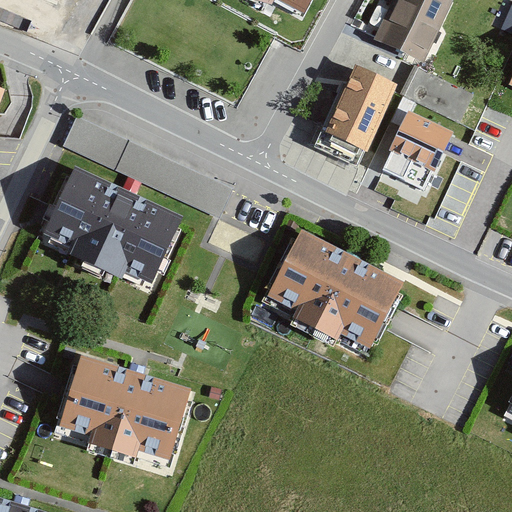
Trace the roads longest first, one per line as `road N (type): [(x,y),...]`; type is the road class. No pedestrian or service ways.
road 1 (residential): [(258,163),(511,286)]
road 2 (residential): [(69,71),(258,163)]
road 3 (residential): [(347,0),(258,163)]
road 4 (residential): [(69,71),(0,219)]
